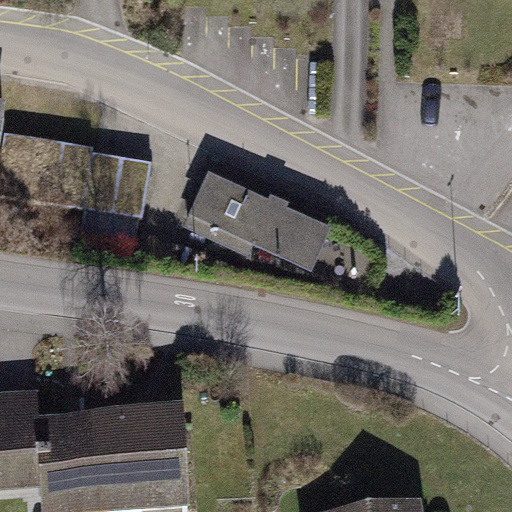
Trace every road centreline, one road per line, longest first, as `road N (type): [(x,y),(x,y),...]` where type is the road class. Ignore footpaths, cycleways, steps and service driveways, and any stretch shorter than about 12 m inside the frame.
road 1 (unclassified): [(511,319),(458,264),(333,172),(152,88),(0,44)]
road 2 (unclassified): [(511,382),(414,354),(0,285)]
